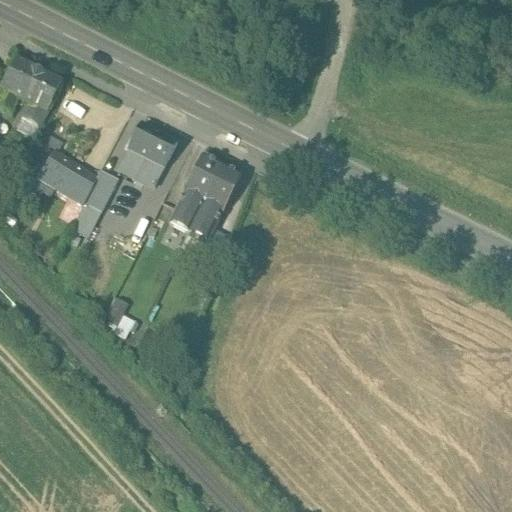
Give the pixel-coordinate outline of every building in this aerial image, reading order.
[(37,78),(13,66),(0,91),(0,110),(10,115),(16,103),(22,106),(37,78)] [(37,78),(22,106),(27,109),(21,121),(38,130),(59,89),(37,78)] [(177,146),(156,135),(141,128),(118,172),(154,191),(177,146)] [(52,148),(41,140),(31,158),(14,191),(8,204),(17,209),(32,178),(52,148)] [(96,182),(52,155),(34,183),(46,190),(81,212),(83,208),(96,182)] [(203,160),(184,198),(183,198),(169,226),(188,235),(221,169),(203,160)] [(240,178),(221,169),(188,235),(179,253),(180,254),(182,257),(187,259),(188,263),(194,266),(202,251),(203,252),(240,178)] [(116,183),(99,175),(96,182),(83,208),(84,208),(99,216),(116,183)] [(99,216),(84,208),(73,231),(88,239),(99,216)] [(203,252),(202,251),(194,266),(200,269),(202,276),(211,281),(220,261),(221,260),(203,252)] [(126,309),(116,303),(105,323),(116,328),(126,309)]
